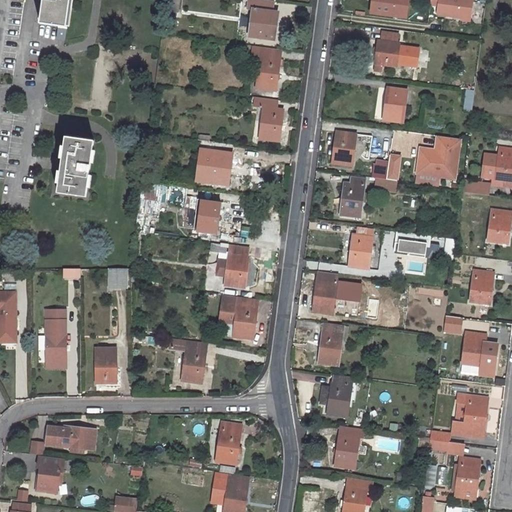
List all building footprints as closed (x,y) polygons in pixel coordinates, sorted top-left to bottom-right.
[(39,0),(40,0),(42,1),(39,24),(58,26),(66,28),(69,0),(39,0)] [(166,0),(165,11),(177,13),(178,0),(166,0)] [(252,10),(249,37),(274,40),(276,23),(274,22),(271,22),(272,12),(273,2),(256,0),(247,0),(246,9),(252,10)] [(394,0),(373,0),(372,14),(392,17),(394,0)] [(430,0),(430,5),(438,6),(437,15),(470,19),(472,0),(430,0)] [(479,8),(477,22),(483,23),(485,9),(479,8)] [(58,26),(56,39),(64,40),(66,28),(58,26)] [(378,41),(375,65),(380,65),(395,67),(398,43),(397,43),(398,34),(383,32),(382,41),(378,41)] [(253,47),(251,56),(259,57),(256,88),(275,91),(280,50),(253,47)] [(469,76),(467,90),(475,91),(476,77),(469,76)] [(387,88),(383,120),(402,122),(407,91),(387,88)] [(467,90),(464,111),(472,112),(475,91),(467,90)] [(260,124),(259,139),(278,141),(282,110),(276,109),(277,100),(254,97),(253,107),(258,107),(263,108),(260,124)] [(336,132),(332,163),(352,166),(356,135),(336,132)] [(420,151),(417,173),(455,179),(461,140),(438,137),(436,154),(420,151)] [(60,172),(57,193),(86,197),(93,141),(65,138),(60,172)] [(197,140),(196,149),(208,150),(209,141),(197,140)] [(213,144),(208,183),(228,185),(233,147),(213,144)] [(511,149),(500,148),(498,156),(486,154),(483,177),(495,178),(495,179),(506,180),(506,184),(511,184),(511,149)] [(377,162),(375,178),(377,179),(396,181),(399,164),(377,162)] [(372,192),(363,191),(365,179),(351,178),(350,184),(344,183),(340,215),(360,217),(361,208),(369,209),(372,192)] [(377,179),(376,186),(395,188),(396,181),(377,179)] [(488,184),(463,181),(462,192),(486,195),(488,184)] [(152,198),(151,198),(152,190),(142,188),(139,210),(149,212),(150,205),(152,205),(152,198)] [(220,202),(216,234),(236,237),(240,205),(220,202)] [(492,209),(488,241),(508,243),(510,220),(509,220),(510,212),(492,209)] [(248,237),(250,228),(242,226),(239,235),(248,237)] [(376,246),(372,246),(374,231),(358,228),(357,236),(352,235),(349,267),(368,269),(371,253),(375,253),(376,246)] [(397,238),(396,256),(439,257),(440,240),(397,238)] [(212,245),(211,251),(225,253),(225,249),(219,248),(219,246),(212,245)] [(230,245),(224,286),(244,288),(248,257),(247,256),(248,247),(230,245)] [(80,269),(64,269),(64,278),(81,277),(80,269)] [(127,269),(108,269),(108,287),(126,287),(127,269)] [(474,270),(470,302),(490,304),(493,281),(492,280),(493,273),(474,270)] [(317,280),(313,312),(332,314),(338,274),(320,272),(319,281),(317,280)] [(0,341),(16,341),(16,292),(0,292),(0,341)] [(234,323),(233,337),(252,339),(257,308),(255,308),(256,300),(223,296),(220,321),(234,323)] [(486,316),(488,308),(479,307),(478,314),(486,316)] [(444,333),(463,334),(464,317),(446,316),(444,333)] [(323,331),(319,363),(338,365),(340,350),(344,351),(348,327),(325,324),(324,332),(323,331)] [(65,326),(46,326),(46,368),(56,368),(56,359),(65,359),(65,326)] [(466,332),(462,363),(482,366),(485,343),(484,342),(485,334),(466,332)] [(134,335),(133,342),(147,343),(148,337),(134,335)] [(172,340),(171,348),(185,350),(181,381),(201,383),(206,344),(172,340)] [(115,348),(96,348),(96,383),(116,382),(115,348)] [(65,359),(56,359),(56,368),(65,368),(65,359)] [(357,384),(351,383),(352,378),(333,376),(332,384),(331,383),(330,388),(322,387),(320,403),(328,404),(327,414),(347,417),(349,401),(355,402),(357,384)] [(468,395),(462,435),(482,438),(487,405),(485,405),(487,398),(468,395)] [(222,422),(217,461),(236,464),(241,433),(239,432),(240,424),(222,422)] [(49,426),(47,444),(73,447),(81,448),(94,449),(97,430),(65,426),(65,428),(49,426)] [(336,455),(335,466),(355,469),(357,454),(365,455),(366,446),(357,444),(359,437),(362,438),(364,430),(342,427),(341,434),(339,434),(337,449),(336,455)] [(429,447),(429,448),(447,450),(448,442),(449,433),(431,431),(430,438),(429,447)] [(419,436),(418,446),(429,447),(430,438),(419,436)] [(34,440),(30,453),(43,456),(47,444),(34,440)] [(462,444),(448,442),(447,450),(461,452),(462,444)] [(460,457),(456,489),(476,491),(479,468),(477,467),(478,459),(460,457)] [(67,470),(67,461),(51,460),(51,459),(40,458),(39,460),(38,460),(37,469),(39,469),(36,492),(57,494),(60,469),(67,470)] [(131,476),(143,476),(144,466),(132,466),(131,476)] [(446,487),(446,467),(430,467),(430,487),(446,487)] [(222,473),(221,477),(229,479),(224,511),(244,511),(248,485),(247,485),(248,477),(222,473)] [(343,506),(342,511),(363,511),(364,504),(370,505),(373,481),(348,477),(344,500),(341,500),(340,506),(343,506)] [(456,489),(455,496),(475,499),(476,491),(456,489)] [(17,490),(16,500),(29,501),(30,491),(17,490)] [(130,493),(129,499),(128,504),(135,505),(138,500),(139,494),(130,493)] [(115,511),(119,511),(134,511),(135,505),(128,504),(129,499),(117,497),(115,511)] [(30,511),(32,505),(13,502),(12,511),(11,511),(30,511)]
